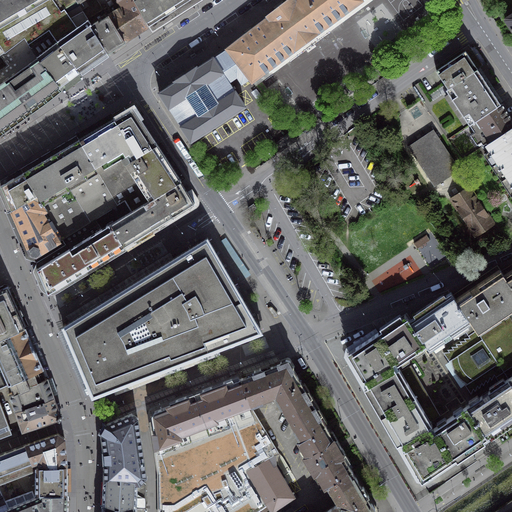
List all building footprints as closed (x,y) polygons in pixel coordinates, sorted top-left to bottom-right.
[(0,0),(0,44),(5,52),(6,51),(7,51),(25,38),(31,47),(51,33),(79,72),(108,52),(91,25),(92,25),(88,19),(82,10),(80,6),(67,13),(64,9),(57,0),(0,0)] [(57,0),(64,9),(77,1),(80,6),(82,10),(89,6),(84,0),(57,0)] [(97,0),(103,9),(108,17),(109,16),(124,42),(145,28),(148,26),(133,0),(97,0)] [(133,0),(148,26),(149,26),(148,25),(149,25),(189,0),(133,0)] [(287,0),(279,7),(267,16),(268,17),(227,48),(227,49),(213,58),(229,81),(237,76),(242,83),(250,78),(251,80),(251,79),(252,81),(255,80),(254,79),(362,0),(361,0),(287,0)] [(108,52),(124,42),(109,16),(108,17),(103,9),(88,19),(92,25),(91,25),(108,52)] [(60,87),(79,72),(51,33),(31,47),(41,62),(60,87)] [(0,130),(59,87),(60,87),(41,62),(31,47),(25,38),(7,51),(6,51),(5,52),(0,54),(0,130)] [(448,88),(478,69),(465,50),(436,70),(448,88)] [(229,81),(213,58),(213,57),(197,67),(196,66),(185,73),(174,81),(175,82),(159,92),(191,141),(245,105),(229,81)] [(477,120),(501,104),(496,96),(478,69),(448,88),(446,89),(448,92),(444,95),(463,123),(467,121),(470,125),(477,120)] [(490,140),(511,125),(511,120),(503,106),(501,104),(477,120),(490,140)] [(118,117),(116,119),(137,155),(157,143),(133,107),(123,113),(124,115),(119,118),(118,117)] [(131,211),(181,180),(177,174),(157,143),(137,155),(116,119),(115,118),(112,119),(79,139),(98,172),(117,205),(125,200),(127,204),(131,211)] [(484,154),(501,180),(511,172),(511,125),(490,140),(486,143),(491,149),(484,154)] [(460,169),(433,129),(408,146),(434,186),(460,169)] [(291,132),(275,144),(280,151),(296,140),(291,132)] [(98,172),(79,139),(57,152),(23,172),(37,194),(44,205),(71,188),(74,186),(98,172)] [(37,194),(23,172),(21,173),(6,182),(1,185),(12,210),(37,194)] [(94,219),(117,205),(98,172),(74,186),(71,188),(90,221),(94,219)] [(511,172),(501,180),(511,196),(511,172)] [(194,203),(181,180),(131,211),(110,224),(124,246),(194,203)] [(493,223),(468,186),(450,198),(475,236),(493,223)] [(90,221),(71,188),(44,205),(52,218),(51,219),(62,238),(90,221)] [(37,194),(12,210),(30,252),(37,254),(56,242),(62,238),(51,219),(52,218),(44,205),(37,194)] [(113,253),(124,246),(110,224),(100,230),(37,268),(47,293),(113,253)] [(196,243),(61,326),(68,343),(76,361),(91,397),(263,332),(207,236),(196,243)] [(511,304),(511,286),(504,274),(500,268),(460,295),(457,297),(455,298),(471,322),(476,329),(478,328),(511,304)] [(0,291),(0,337),(24,327),(7,288),(0,291)] [(471,322),(455,298),(451,292),(412,318),(409,319),(426,345),(430,350),(432,348),(463,328),(471,322)] [(511,304),(478,328),(476,329),(508,378),(510,376),(511,374),(511,304)] [(426,345),(409,319),(405,313),(382,329),(380,331),(378,332),(396,363),(426,345)] [(464,382),(467,384),(465,385),(471,393),(496,377),(500,383),(508,378),(476,329),(471,322),(463,328),(468,335),(443,352),(449,361),(452,359),(451,363),(452,366),(453,370),(454,373),(456,376),(459,379),(461,380),(464,382)] [(0,436),(11,433),(0,402),(0,386),(25,376),(27,380),(44,373),(29,337),(24,327),(0,337),(0,436)] [(430,420),(401,371),(396,363),(378,332),(378,331),(353,349),(352,354),(351,359),(363,380),(364,379),(366,382),(368,385),(366,386),(399,443),(401,442),(432,424),(430,420)] [(282,362),(241,377),(251,404),(261,401),(261,399),(274,394),(276,397),(301,382),(289,362),(287,361),(285,361),(282,362)] [(401,371),(430,420),(440,415),(411,365),(401,371)] [(54,397),(44,373),(27,380),(29,384),(9,393),(16,410),(54,397)] [(270,458),(278,453),(253,410),(251,404),(241,377),(154,410),(151,416),(159,473),(159,511),(205,511),(210,509),(211,511),(255,511),(267,504),(271,510),(292,495),(270,458)] [(467,405),(488,436),(491,435),(511,419),(511,383),(508,378),(500,383),(470,403),(467,405)] [(313,403),(301,382),(276,397),(281,405),(282,405),(290,417),(289,420),(290,423),(292,423),(296,429),(295,430),(300,439),(325,424),(313,403)] [(57,407),(54,397),(16,410),(22,429),(56,418),(59,412),(57,407)] [(434,427),(453,460),(471,448),(488,436),(467,405),(434,427)] [(141,480),(146,475),(142,446),(137,417),(132,413),(106,424),(104,427),(102,431),(104,480),(140,482),(141,480)] [(339,447),(325,424),(300,439),(298,440),(306,454),(304,455),(314,472),(316,471),(325,485),(328,484),(352,470),(339,447)] [(434,427),(432,424),(401,442),(403,445),(405,449),(403,449),(418,475),(423,476),(427,476),(453,460),(434,427)] [(39,496),(40,493),(66,494),(66,465),(66,452),(65,452),(65,443),(64,438),(58,433),(27,444),(0,453),(0,488),(3,496),(4,496),(9,508),(32,498),(39,496)] [(374,509),(352,470),(328,484),(340,503),(339,504),(337,505),(337,504),(324,511),(373,511),(374,509)] [(140,482),(104,480),(104,483),(103,493),(103,506),(145,508),(146,487),(146,484),(141,480),(140,482)] [(0,511),(10,511),(9,508),(4,496),(3,496),(0,488),(0,511)] [(9,508),(10,511),(65,511),(66,494),(40,493),(39,496),(32,498),(9,508)]
